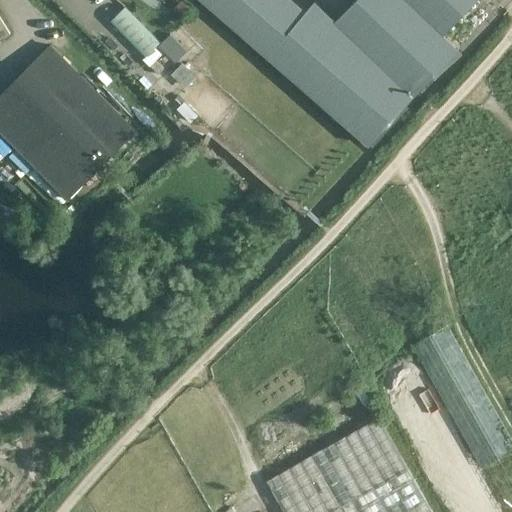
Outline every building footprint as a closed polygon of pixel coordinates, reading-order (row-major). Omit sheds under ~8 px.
[(182,0),(181,0),(174,8),(184,17),(191,8),(182,0)] [(202,0),(369,145),(413,97),(459,49),(443,34),(475,0),(354,0),(335,21),(314,1),(305,12),(291,0),(202,0)] [(125,6),(110,20),(146,56),(160,42),(125,6)] [(0,40),(10,34),(0,17),(0,40)] [(171,35),(163,43),(179,59),(187,51),(171,35)] [(0,95),(0,130),(69,198),(134,130),(50,45),(0,95)] [(182,63),(174,72),(187,85),(196,77),(182,63)] [(511,511),(511,439),(447,324),(411,344),(506,511),(511,511)] [(267,480),(284,511),(432,511),(379,417),(267,480)]
